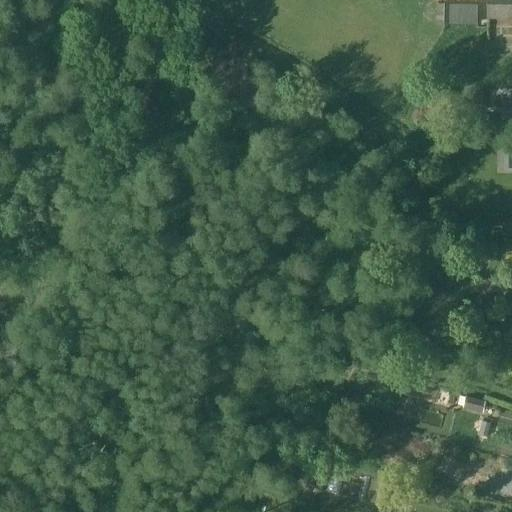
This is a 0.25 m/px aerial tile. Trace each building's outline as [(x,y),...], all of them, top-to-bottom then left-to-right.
[(511,0),(488,0),(489,20),(511,19),(511,0)] [(478,6),(446,4),(438,4),(438,9),(426,8),(426,21),(437,21),(437,23),(446,30),(452,25),(478,25),(478,6)] [(511,150),(503,150),(503,169),(511,169),(511,150)] [(380,359),(390,362),(393,355),(383,351),(380,359)] [(487,402),(466,396),(463,409),(484,414),(487,402)] [(483,422),(479,436),(487,438),(491,424),(483,422)]
